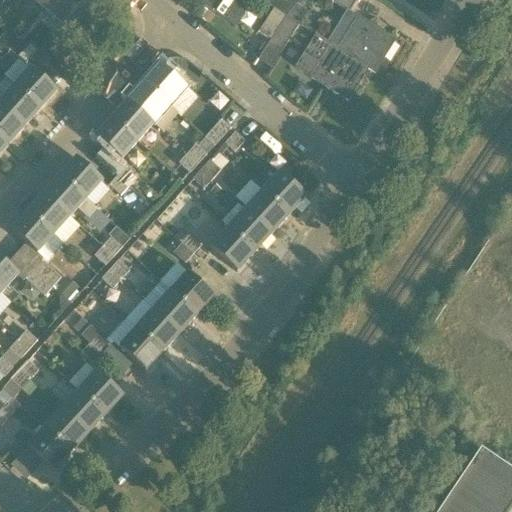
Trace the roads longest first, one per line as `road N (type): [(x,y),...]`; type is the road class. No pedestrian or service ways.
road 1 (residential): [(58,511),(251,336),(351,185)]
road 2 (residential): [(0,209),(172,24)]
road 3 (residential): [(351,185),(172,24)]
road 4 (residential): [(351,185),(469,0)]
